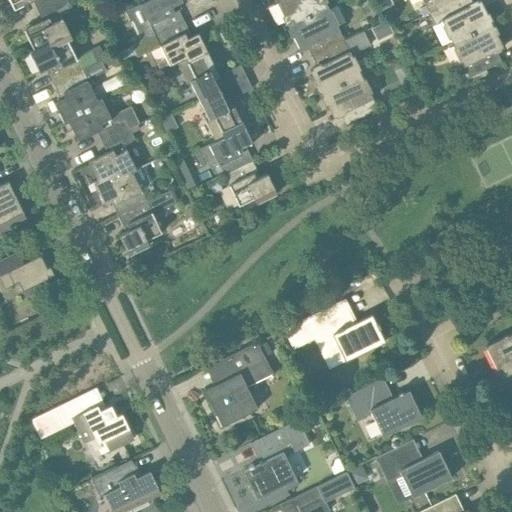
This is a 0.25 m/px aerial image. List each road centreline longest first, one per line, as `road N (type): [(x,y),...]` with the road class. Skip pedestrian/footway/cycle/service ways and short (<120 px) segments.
road 1 (residential): [(213,511),(0,90)]
road 2 (residential): [(239,0),(318,160),(511,68)]
road 3 (residential): [(511,497),(434,335)]
